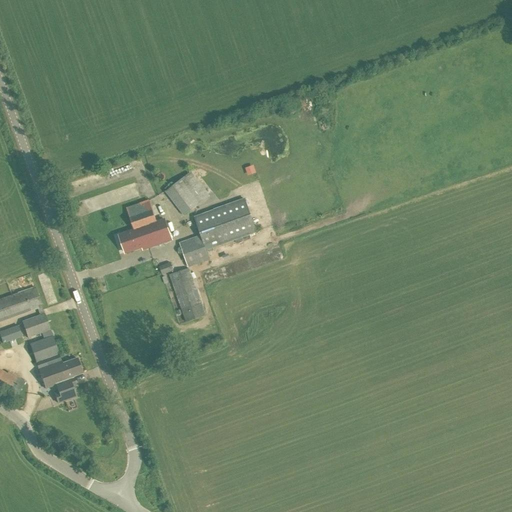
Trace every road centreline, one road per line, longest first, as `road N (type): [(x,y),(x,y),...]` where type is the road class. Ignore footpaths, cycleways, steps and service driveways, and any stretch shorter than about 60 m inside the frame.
road 1 (tertiary): [(119,500),(133,447),(0,80)]
road 2 (unclassified): [(119,500),(36,453),(20,420),(0,407)]
